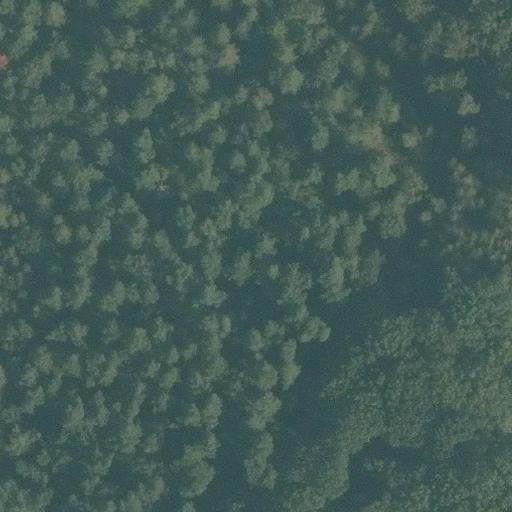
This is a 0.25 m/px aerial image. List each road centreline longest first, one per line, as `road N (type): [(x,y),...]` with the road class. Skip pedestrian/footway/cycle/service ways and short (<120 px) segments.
road 1 (track): [(27,0),(424,175)]
road 2 (track): [(424,175),(373,311),(273,511)]
road 3 (track): [(0,424),(265,511)]
road 4 (track): [(424,175),(427,144),(313,0)]
road 5 (track): [(373,311),(511,318)]
